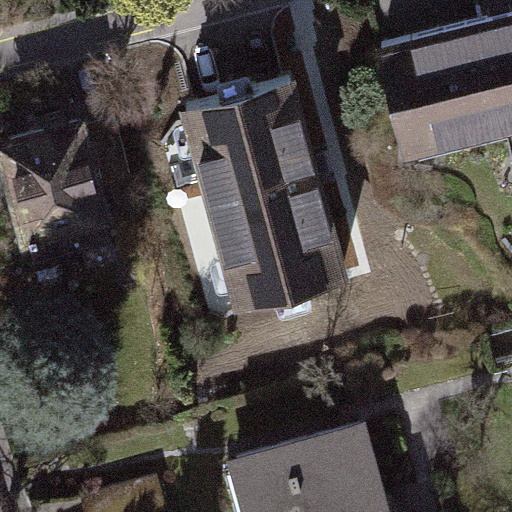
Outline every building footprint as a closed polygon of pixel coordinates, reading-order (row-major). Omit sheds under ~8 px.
[(511,12),(386,42),(411,147),(511,124),(511,123),(511,12)] [(284,79),(170,114),(229,304),(343,269),(284,79)] [(78,111),(0,132),(0,183),(17,245),(108,220),(78,111)] [(389,511),(362,422),(227,462),(240,511),(389,511)] [(166,511),(155,468),(75,490),(81,511),(166,511)]
